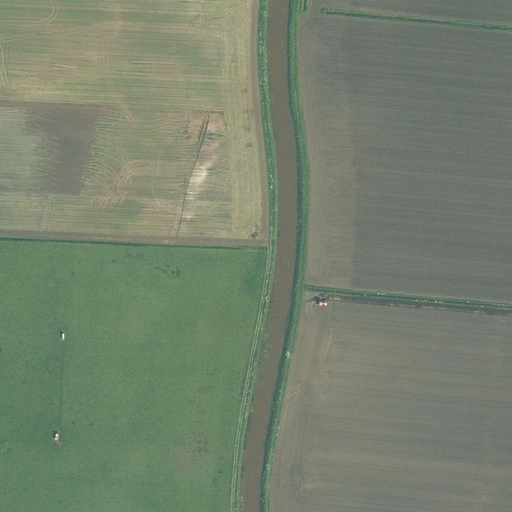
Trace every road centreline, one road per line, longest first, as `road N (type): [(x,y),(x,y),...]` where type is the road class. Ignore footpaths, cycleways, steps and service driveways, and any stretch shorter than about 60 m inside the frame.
road 1 (track): [(229,511),(270,251),(260,0)]
road 2 (track): [(265,511),(303,235),(295,0)]
